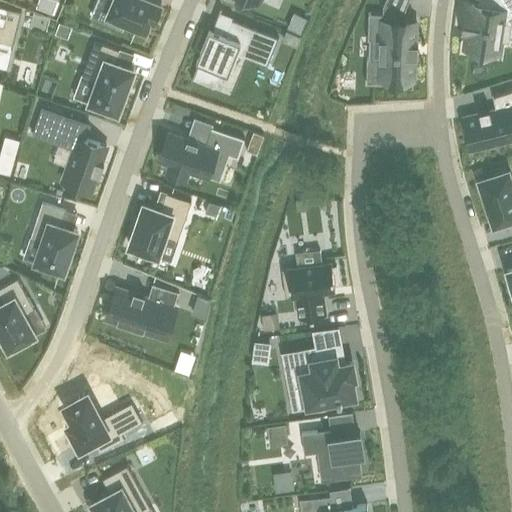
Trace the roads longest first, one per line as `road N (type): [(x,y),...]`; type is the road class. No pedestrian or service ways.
road 1 (residential): [(5,416),(53,384),(197,0)]
road 2 (residential): [(437,116),(359,137),(357,205),(405,511)]
road 3 (residential): [(511,431),(489,290),(437,116)]
